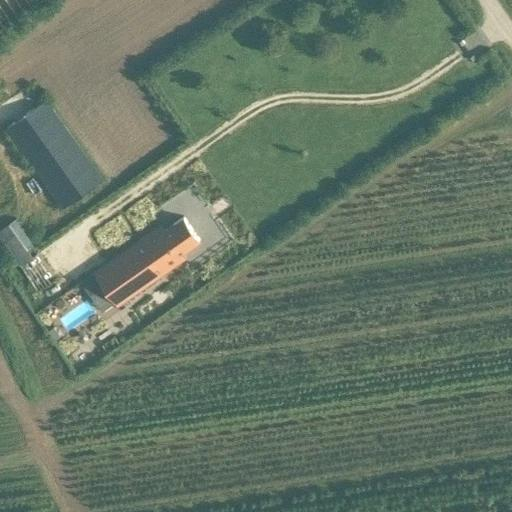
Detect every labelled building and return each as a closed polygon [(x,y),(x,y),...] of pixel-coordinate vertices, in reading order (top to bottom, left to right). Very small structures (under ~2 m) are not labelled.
[(0,0),(0,34),(48,0),(0,0)] [(7,126),(64,206),(103,178),(46,98),(7,126)] [(18,214),(0,222),(0,229),(16,262),(37,252),(18,214)] [(118,303),(169,268),(186,256),(182,251),(201,238),(184,215),(166,228),(162,223),(94,270),(118,303)] [(62,334),(55,325),(49,330),(56,339),(62,334)]
